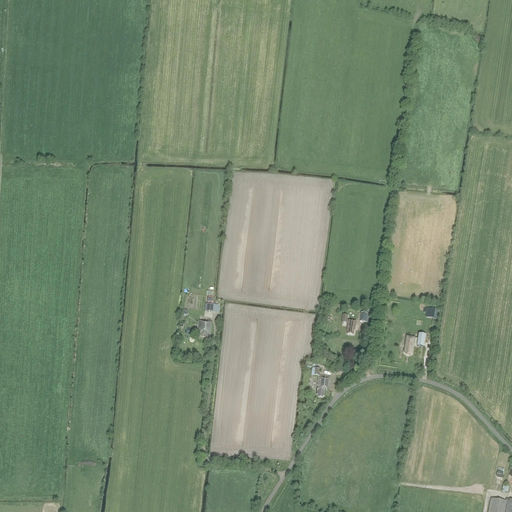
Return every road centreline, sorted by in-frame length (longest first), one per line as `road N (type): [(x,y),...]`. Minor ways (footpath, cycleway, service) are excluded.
road 1 (unclassified): [(263,511),(328,406),(364,379),(402,376),(448,389),(511,449)]
road 2 (track): [(0,164),(8,0)]
